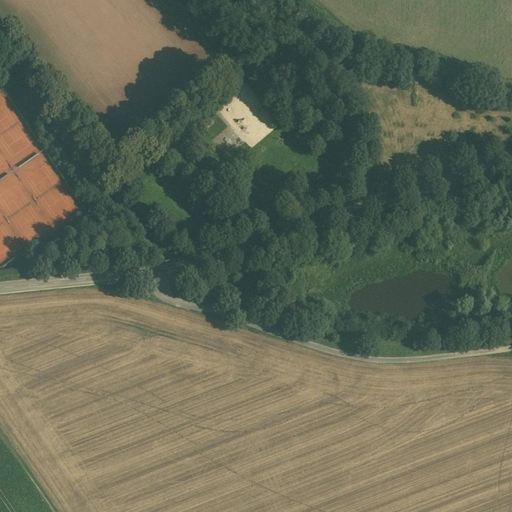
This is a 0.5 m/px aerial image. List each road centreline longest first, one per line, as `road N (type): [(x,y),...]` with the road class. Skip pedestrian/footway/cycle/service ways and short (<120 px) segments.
road 1 (secondary): [(511,159),(186,267),(0,288)]
road 2 (track): [(156,273),(171,300),(361,360),(511,353)]
road 3 (track): [(376,205),(364,171),(303,109),(223,55),(175,0)]
